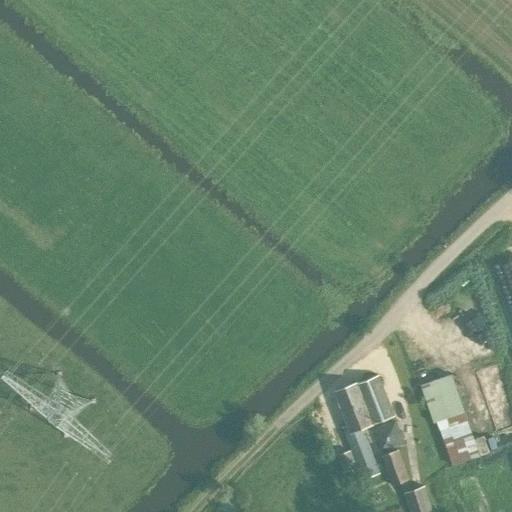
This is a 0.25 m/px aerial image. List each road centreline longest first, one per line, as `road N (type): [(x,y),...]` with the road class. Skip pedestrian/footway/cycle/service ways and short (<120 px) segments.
road 1 (unclassified): [(284,420),(511,198)]
road 2 (track): [(195,511),(284,420)]
